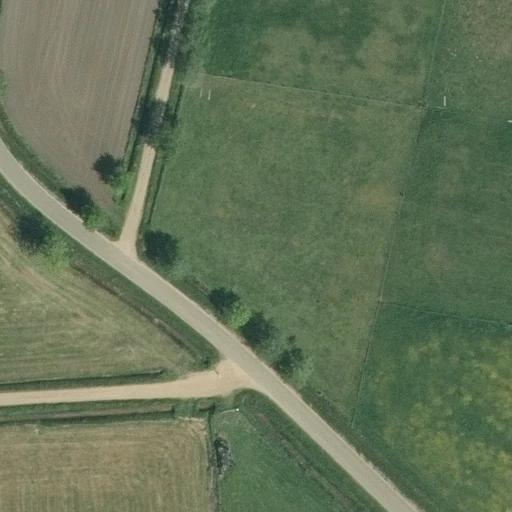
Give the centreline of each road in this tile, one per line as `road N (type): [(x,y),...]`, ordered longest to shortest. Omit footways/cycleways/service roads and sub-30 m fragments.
road 1 (unclassified): [(408,511),(264,375),(0,154)]
road 2 (track): [(120,257),(180,0)]
road 3 (track): [(0,395),(251,365)]
